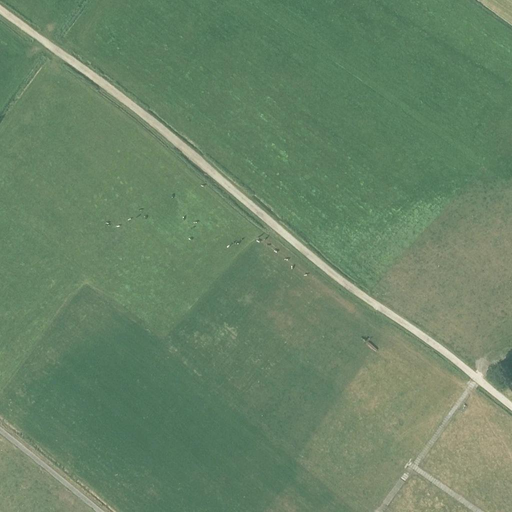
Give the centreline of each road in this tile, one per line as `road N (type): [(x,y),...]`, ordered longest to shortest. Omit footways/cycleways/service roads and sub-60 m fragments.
road 1 (track): [(511,406),(344,286),(135,108),(0,9)]
road 2 (track): [(0,430),(96,511)]
